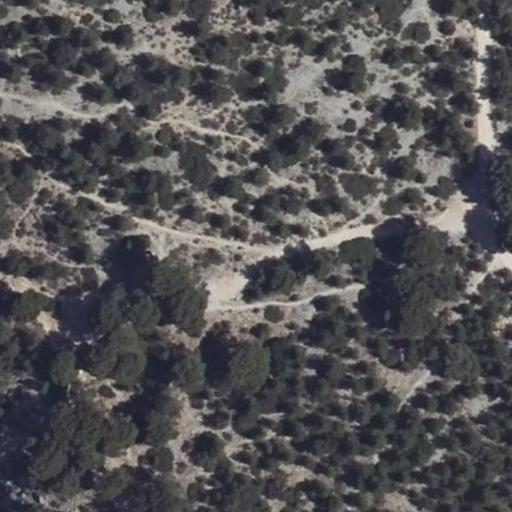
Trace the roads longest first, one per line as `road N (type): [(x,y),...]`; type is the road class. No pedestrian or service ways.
road 1 (track): [(497,0),(468,208),(497,247)]
road 2 (track): [(468,208),(413,227),(297,247)]
